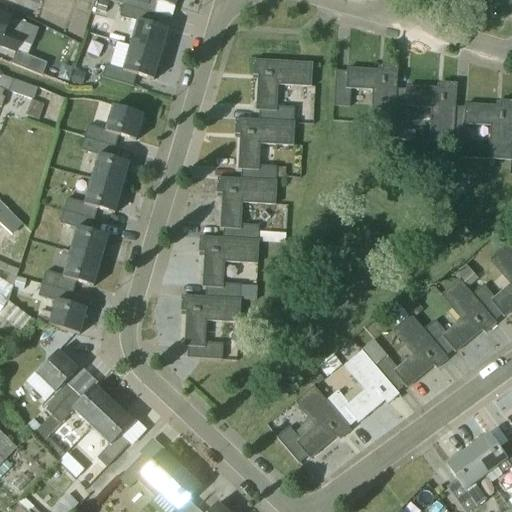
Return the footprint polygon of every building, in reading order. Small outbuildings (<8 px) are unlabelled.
[(123,0),(123,1),(117,0),(96,0),(121,7),(152,16),(154,7),(173,13),(177,0),(123,0)] [(136,24),(129,49),(161,59),(168,32),(149,27),(152,16),(121,7),(118,19),(136,24)] [(0,50),(14,56),(10,67),(41,78),(45,65),(17,54),(23,38),(7,32),(10,22),(0,18),(0,50)] [(103,67),(100,80),(132,90),(135,79),(153,85),(161,59),(129,49),(118,46),(114,58),(111,57),(107,68),(103,67)] [(310,67),(252,64),(251,78),(257,78),(255,114),(258,114),(257,124),(293,127),(293,111),(276,110),(277,88),(309,90),(310,67)] [(394,93),(396,69),(382,68),(382,73),(347,71),(347,74),(335,74),(333,109),(348,110),(349,92),(370,94),(369,126),(393,128),(394,93)] [(0,79),(0,102),(3,93),(30,103),(24,118),(37,123),(43,108),(40,107),(44,95),(0,79)] [(454,110),(454,88),(441,87),(441,91),(406,90),(406,93),(394,93),(393,128),(392,143),(406,144),(408,109),(430,110),(428,145),(452,146),(454,110)] [(511,134),(511,105),(500,105),(500,110),(464,108),(464,111),(454,110),(452,146),(466,147),(467,128),(488,129),(487,163),(511,163),(511,134)] [(69,136),(83,140),(113,149),(116,139),(134,144),(142,118),(111,109),(104,133),(73,123),(69,136)] [(257,124),(234,123),(233,137),(238,137),(236,173),(240,173),(239,182),(275,185),(275,180),(284,181),(284,170),(258,168),(259,147),(292,149),(293,127),(257,124)] [(129,165),(110,159),(113,149),(83,140),(79,153),(97,158),(90,182),(122,191),(129,165)] [(90,182),(83,206),(66,201),(62,213),(92,222),(95,212),(114,217),(122,191),(90,182)] [(239,182),(216,182),(215,196),(221,197),(219,232),(222,233),(221,242),(258,245),(284,245),(284,236),(258,235),(258,229),(240,228),(241,206),(274,208),(275,185),(239,182)] [(108,238),(89,232),(92,222),(62,213),(38,206),(34,220),(76,232),(69,255),(100,264),(108,238)] [(221,242),(199,241),(198,255),(203,255),(201,291),(204,291),(203,301),(240,303),(254,304),(255,293),(240,292),(240,288),(221,286),(223,266),(256,268),(258,245),(221,242)] [(492,323),(499,317),(503,321),(511,312),(511,253),(507,247),(488,263),(509,288),(493,301),(482,288),(470,298),(492,323)] [(44,274),(41,286),(71,296),(74,285),(93,290),(100,264),(69,255),(62,279),(44,274)] [(13,305),(3,298),(10,287),(0,279),(0,318),(2,320),(13,305)] [(455,354),(480,333),(483,337),(494,327),(492,323),(470,298),(458,283),(439,298),(459,322),(444,335),(434,322),(421,333),(443,359),(453,351),(455,354)] [(30,298),(41,301),(34,326),(78,339),(86,312),(68,307),(71,296),(41,286),(34,284),(30,298)] [(203,301),(181,300),(180,314),(185,314),(182,361),(221,363),(222,347),(203,345),(204,325),(238,327),(240,303),(203,301)] [(373,345),(361,355),(395,395),(404,387),(407,390),(431,369),(434,373),(446,363),(443,359),(421,333),(396,305),(385,314),(398,328),(391,334),(411,358),(395,371),(373,345)] [(363,394),(347,407),(336,394),(324,404),(346,430),(354,423),(357,426),(384,405),(386,407),(398,398),(395,395),(361,355),(343,369),(363,394)] [(72,396),(63,387),(76,373),(57,356),(35,379),(52,396),(40,409),(50,419),(72,396)] [(60,427),(71,415),(89,431),(113,407),(94,389),(80,403),(72,396),(50,419),(60,427)] [(309,461),(335,440),(337,443),(349,434),(346,430),(324,404),(312,389),(293,405),(313,429),(298,442),(288,430),(275,441),(296,466),(307,458),(309,461)] [(131,424),(113,407),(89,431),(107,449),(95,461),(105,470),(127,447),(118,438),(131,424)] [(0,477),(20,457),(0,437),(0,477)] [(486,439),(465,454),(485,481),(496,472),(499,476),(508,470),(511,475),(511,452),(507,445),(497,453),(486,439)] [(59,465),(82,480),(98,455),(76,441),(59,465)] [(180,474),(160,454),(149,466),(141,459),(118,482),(127,491),(135,483),(154,501),(180,474)] [(485,481),(465,454),(445,469),(455,483),(445,490),(461,511),(471,511),(485,502),(475,488),(485,481)] [(148,508),(152,511),(195,511),(187,504),(199,492),(180,474),(154,501),(148,508)] [(57,511),(69,511),(76,504),(67,498),(57,511)]
